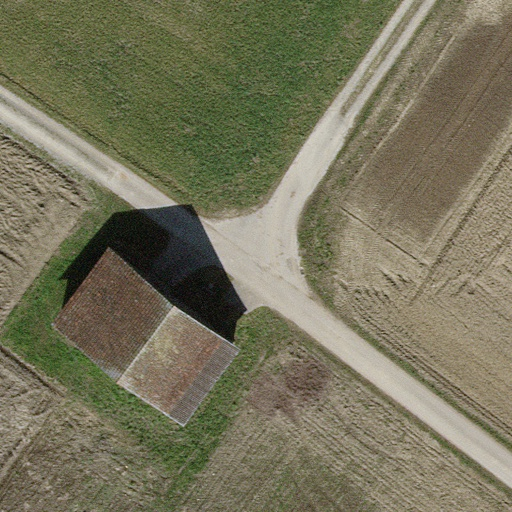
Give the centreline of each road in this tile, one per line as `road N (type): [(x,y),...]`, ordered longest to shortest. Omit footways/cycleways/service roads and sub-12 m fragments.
road 1 (track): [(0,94),(241,251),(511,463)]
road 2 (track): [(241,251),(423,0)]
